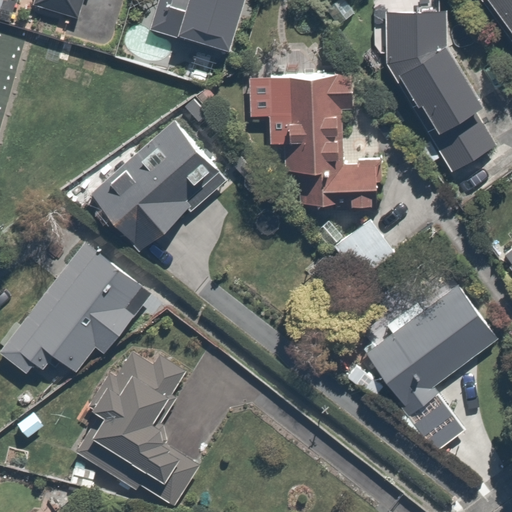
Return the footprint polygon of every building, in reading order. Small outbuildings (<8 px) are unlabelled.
[(13,0),(0,0),(0,15),(10,18),(13,0)] [(30,0),(29,7),(88,16),(90,7),(97,8),(97,0),(30,0)] [(159,0),(150,27),(243,59),(263,0),(159,0)] [(389,23),(385,85),(454,178),(504,141),(491,122),(508,109),(460,44),(464,16),(434,11),(434,0),(372,0),(371,23),(389,23)] [(511,0),(500,0),(511,16),(511,0)] [(356,75),(291,75),(292,207),(397,206),(397,156),(356,156),(356,75)] [(178,98),(88,192),(141,242),(153,229),(164,240),(194,209),(186,201),(234,151),(178,98)] [(150,286),(93,239),(3,347),(44,381),(62,360),(82,376),(109,343),(117,350),(149,311),(137,302),(150,286)] [(511,247),(502,255),(511,269),(511,247)] [(463,270),(363,346),(415,415),(451,388),(445,381),(510,331),(463,270)] [(89,431),(79,449),(187,506),(213,457),(195,447),(236,369),(192,346),(183,362),(163,352),(157,363),(134,351),(123,371),(116,367),(104,390),(110,393),(103,406),(115,413),(102,438),(89,431)]
